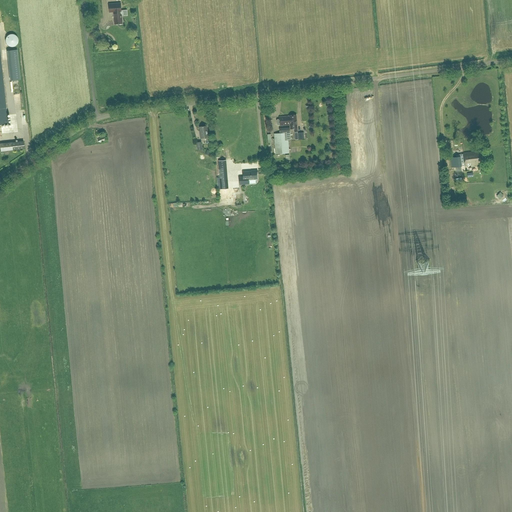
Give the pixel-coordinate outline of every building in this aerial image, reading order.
[(114,15),(115,24),(122,23),(121,15),(122,15),(123,15),(122,11),(122,10),(121,10),(121,3),(109,4),(109,12),(114,12),(114,15)] [(277,119),(276,120),(277,124),(278,125),(280,125),(280,126),(290,125),(290,129),(294,129),(294,132),(298,131),(296,115),(289,115),(289,116),(279,117),(279,119),(277,119)] [(200,139),(208,137),(206,126),(199,127),(200,133),(200,139)] [(280,134),(274,134),(276,154),(289,153),(288,140),(291,140),(290,128),(282,128),(279,129),(280,134)] [(23,141),(0,143),(0,149),(0,152),(24,149),(23,141)] [(460,166),(464,165),(464,166),(482,163),(480,151),(474,152),(463,153),(463,154),(458,154),(459,156),(450,157),(451,168),(456,167),(456,168),(461,168),(460,166)] [(223,161),(219,161),(220,179),(221,189),(227,189),(226,176),(220,177),(219,169),(225,169),(225,160),(223,161)] [(243,178),(239,178),(240,185),(249,185),(249,184),(256,183),(256,179),(257,179),(257,178),(257,174),(258,174),(258,170),(254,170),(254,171),(248,171),(248,172),(244,172),(243,172),(243,178)]
